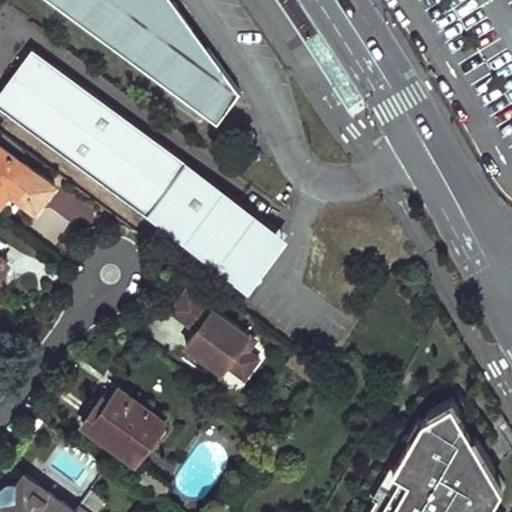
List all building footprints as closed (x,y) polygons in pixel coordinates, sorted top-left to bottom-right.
[(57,0),(217,121),(239,90),(173,0),(57,0)] [(188,155),(33,44),(0,89),(0,101),(239,273),(241,270),(250,276),(266,253),(257,247),(260,243),(228,220),(243,200),(185,159),(188,155)] [(4,132),(0,138),(0,197),(4,201),(18,181),(44,200),(57,182),(21,156),(26,148),(4,132)] [(61,183),(44,204),(80,234),(97,213),(61,183)] [(283,230),(243,200),(228,220),(260,243),(257,247),(266,253),(283,230)] [(0,255),(0,274),(9,262),(0,255)] [(277,348),(213,299),(196,321),(215,336),(219,330),(225,335),(221,340),(210,355),(246,382),(250,376),(268,390),(283,370),(273,362),(271,356),(277,348)] [(160,334),(181,346),(191,327),(170,315),(160,334)] [(219,330),(215,336),(221,340),(225,335),(219,330)] [(113,383),(84,422),(136,460),(165,419),(113,383)] [(488,511),(502,489),(450,404),(420,422),(367,511),(488,511)] [(91,488),(96,492),(112,472),(106,467),(91,488)] [(144,471),(138,482),(161,495),(167,484),(144,471)] [(72,511),(74,510),(24,473),(17,483),(13,483),(8,483),(4,487),(3,493),(5,499),(0,505),(0,511),(72,511)] [(72,511),(95,511),(105,499),(96,492),(91,488),(74,510),(72,511)] [(166,511),(150,500),(141,511),(166,511)]
